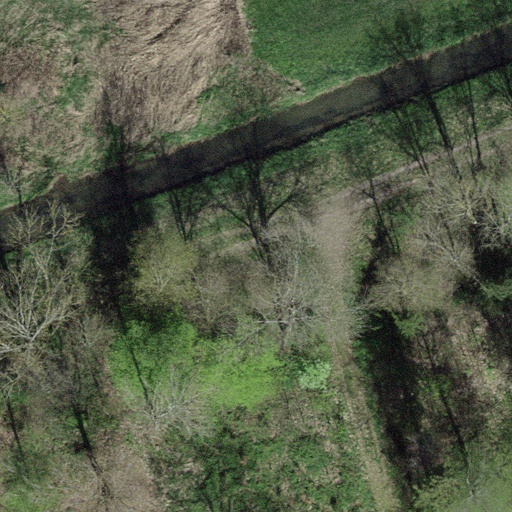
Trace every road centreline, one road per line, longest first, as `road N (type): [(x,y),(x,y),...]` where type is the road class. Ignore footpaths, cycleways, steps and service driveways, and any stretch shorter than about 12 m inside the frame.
road 1 (track): [(0,330),(511,134)]
road 2 (track): [(331,202),(364,431),(386,511)]
